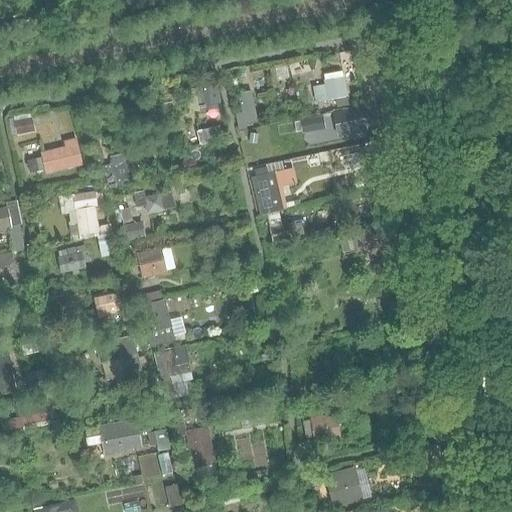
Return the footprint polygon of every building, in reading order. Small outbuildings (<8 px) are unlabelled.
[(49,14),(46,1),(24,6),(27,19),(49,14)] [(18,6),(0,10),(0,19),(0,20),(20,15),(18,6)] [(344,82),(313,88),(315,104),(335,100),(336,108),(347,106),(346,98),(347,98),(344,82)] [(216,86),(197,90),(201,112),(220,109),(216,86)] [(242,114),(235,115),(238,131),(246,130),(245,125),(256,123),(251,94),(238,96),(242,114)] [(361,109),(333,115),(337,136),(365,130),(361,109)] [(31,119),(13,123),(16,136),(33,133),(31,119)] [(308,133),(306,120),(299,121),(301,135),(308,133)] [(219,127),(196,133),(199,145),(222,139),(219,127)] [(249,133),(246,145),(256,146),(258,134),(249,133)] [(64,148),(40,154),(44,175),(81,166),(75,140),(63,143),(64,148)] [(112,173),(104,175),(107,189),(136,182),(130,156),(109,161),(112,173)] [(274,173),(251,179),(259,216),(283,211),(274,173)] [(10,186),(3,187),(5,197),(12,195),(10,186)] [(76,226),(68,227),(70,242),(111,233),(110,226),(102,228),(98,233),(93,205),(102,204),(101,194),(94,195),(94,193),(72,197),(76,226)] [(143,193),(133,195),(136,208),(145,206),(146,215),(174,208),(171,193),(144,199),(143,193)] [(6,209),(0,210),(0,230),(10,228),(9,227),(21,224),(16,202),(5,204),(6,209)] [(128,209),(119,211),(122,225),(131,223),(128,209)] [(141,222),(122,226),(125,241),(144,237),(141,222)] [(270,229),(269,230),(272,244),(303,237),(300,223),(295,224),(270,229)] [(389,228),(359,235),(362,252),(382,247),(385,261),(396,258),(389,228)] [(21,240),(10,242),(12,251),(23,249),(21,240)] [(58,258),(57,259),(60,275),(84,269),(83,264),(89,263),(87,252),(85,252),(84,247),(65,251),(66,257),(58,258)] [(160,249),(135,254),(141,279),(166,273),(160,249)] [(12,253),(0,255),(0,269),(14,267),(12,253)] [(57,280),(44,283),(46,291),(58,289),(57,280)] [(147,295),(149,304),(163,300),(160,291),(147,295)] [(117,292),(94,296),(100,328),(128,321),(126,312),(121,313),(117,292)] [(152,332),(146,334),(149,349),(174,342),(164,301),(145,306),(152,332)] [(400,315),(398,303),(390,304),(392,316),(400,315)] [(132,336),(96,345),(100,364),(120,360),(124,377),(140,373),(132,336)] [(416,366),(411,342),(394,346),(399,370),(416,366)] [(36,344),(21,347),(23,356),(38,353),(36,344)] [(185,347),(153,354),(163,401),(184,396),(179,375),(190,373),(185,347)] [(269,349),(257,352),(259,363),(272,360),(269,349)] [(8,356),(0,358),(0,395),(16,392),(8,356)] [(363,368),(347,372),(350,385),(367,380),(363,368)] [(46,371),(25,375),(27,382),(29,392),(49,388),(46,371)] [(18,418),(1,422),(3,433),(49,423),(43,396),(14,402),(18,418)] [(305,422),(302,422),(305,439),(313,437),(315,446),(339,441),(334,414),(309,419),(310,421),(305,422)] [(143,419),(84,429),(86,438),(99,436),(103,457),(118,454),(118,453),(141,448),(138,434),(145,433),(143,419)] [(183,423),(170,425),(173,438),(186,436),(183,423)] [(206,428),(185,432),(193,469),(214,464),(206,428)] [(165,431),(154,433),(157,452),(169,450),(165,431)] [(308,442),(300,444),(302,453),(310,451),(308,442)] [(354,469),(324,476),(332,509),(362,501),(354,469)] [(166,488),(164,489),(170,509),(183,505),(178,485),(166,488)] [(295,491),(286,492),(289,508),(297,507),(295,491)]
